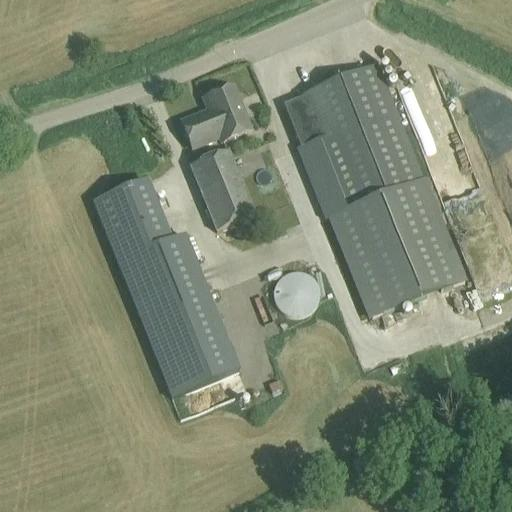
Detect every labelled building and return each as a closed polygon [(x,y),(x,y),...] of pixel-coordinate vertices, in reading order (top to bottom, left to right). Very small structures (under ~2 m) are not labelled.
[(303,103),(287,110),(304,152),(300,154),(329,225),(337,221),(378,322),(470,285),(429,183),(428,183),(381,69),(302,101),(303,103)] [(193,152),(219,142),(221,146),(252,134),(234,90),(203,102),(210,118),(205,120),(204,117),(182,126),(193,152)] [(228,154),(191,169),(217,235),(254,220),(228,154)] [(174,249),(149,188),(96,210),(176,405),(242,378),(187,244),(174,249)] [(319,302),(318,297),(317,293),(314,288),(309,285),(302,283),(294,283),(288,287),(283,293),(281,300),(282,308),(284,312),(286,315),(292,319),(300,321),(307,320),(313,315),(317,310),(318,306),(319,302)]
